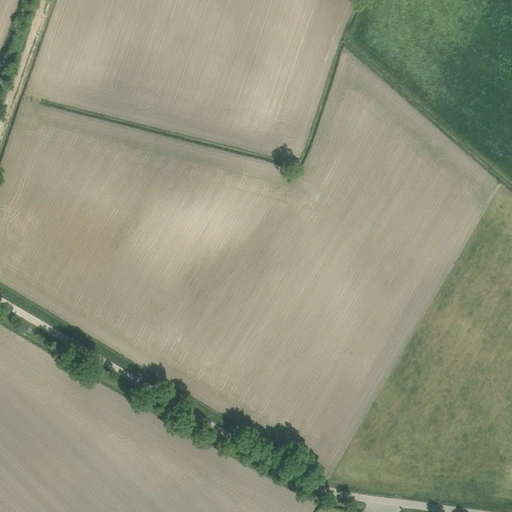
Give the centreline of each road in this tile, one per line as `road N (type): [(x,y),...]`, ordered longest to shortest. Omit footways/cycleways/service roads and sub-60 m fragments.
road 1 (unclassified): [(494,511),(337,487),(309,475),(0,295)]
road 2 (track): [(0,124),(43,0)]
